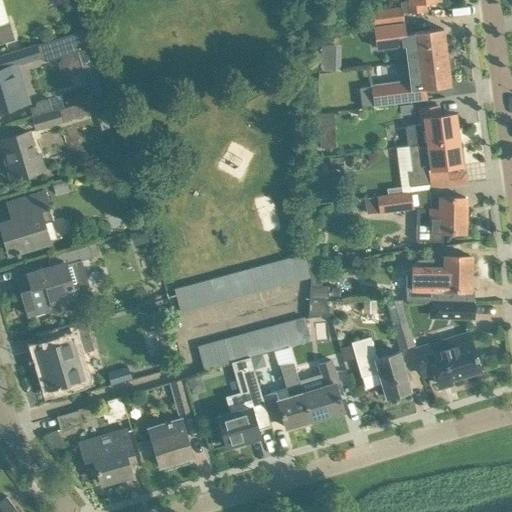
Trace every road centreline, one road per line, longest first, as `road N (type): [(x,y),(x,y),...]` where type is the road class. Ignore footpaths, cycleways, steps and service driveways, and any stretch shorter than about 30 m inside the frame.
road 1 (residential): [(511,412),(172,511)]
road 2 (residential): [(511,171),(489,0)]
